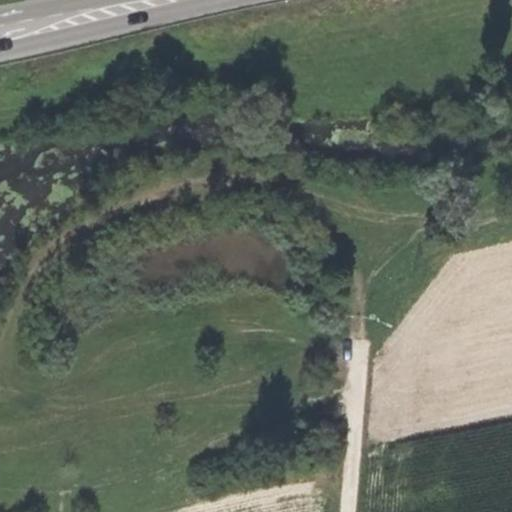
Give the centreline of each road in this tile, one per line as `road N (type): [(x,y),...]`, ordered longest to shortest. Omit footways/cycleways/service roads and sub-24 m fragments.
road 1 (track): [(360,349),(360,291),(345,245),(319,207),(271,185),(209,184),(143,201),(83,233),(39,273),(0,329)]
road 2 (primary): [(166,0),(0,33)]
road 3 (unclassified): [(360,349),(350,511)]
